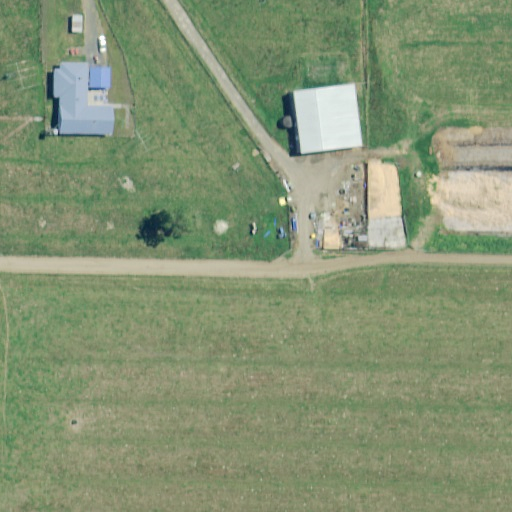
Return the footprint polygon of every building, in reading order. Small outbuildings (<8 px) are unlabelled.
[(80,16),(70,16),(70,32),(80,32),(80,16)] [(84,88),(84,68),(84,64),(58,64),(58,70),(51,70),(51,97),(57,97),(56,134),(108,135),(109,107),(84,107),(84,88)] [(108,68),(84,68),(84,88),(108,89),(108,68)] [(357,146),(349,85),(288,93),(296,153),(357,146)] [(364,164),(348,164),(347,197),(363,197),(364,164)] [(339,220),(323,220),(322,249),(339,249),(339,220)] [(265,260),(266,247),(239,245),(238,258),(265,260)]
